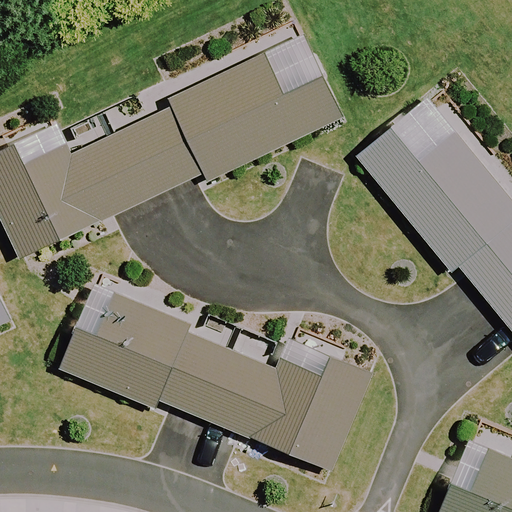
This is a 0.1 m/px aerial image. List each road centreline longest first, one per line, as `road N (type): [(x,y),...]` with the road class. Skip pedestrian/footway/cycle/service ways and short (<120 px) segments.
road 1 (residential): [(147,243),(256,284),(332,294),(401,339),(415,402),(380,511)]
road 2 (residential): [(0,479),(124,487),(201,511)]
